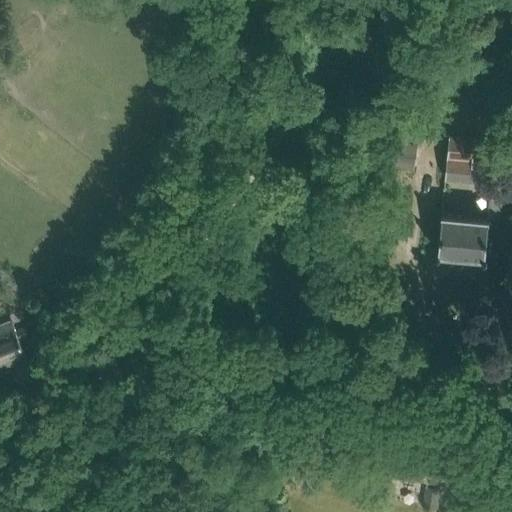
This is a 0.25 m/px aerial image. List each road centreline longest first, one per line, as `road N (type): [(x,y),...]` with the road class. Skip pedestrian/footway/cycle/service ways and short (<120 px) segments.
road 1 (track): [(189,310),(258,231),(327,95),(341,0)]
road 2 (unclassified): [(511,380),(189,310)]
road 3 (track): [(0,426),(112,358)]
